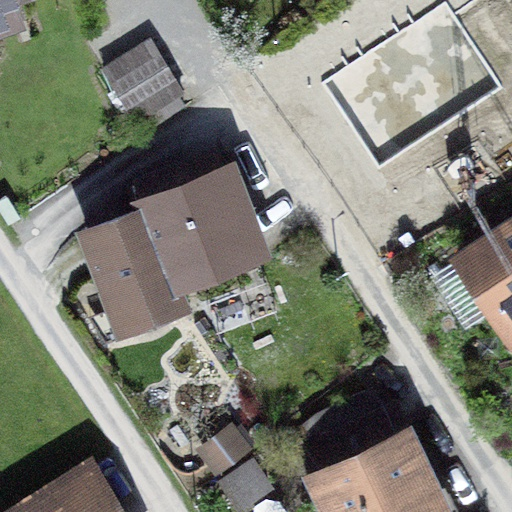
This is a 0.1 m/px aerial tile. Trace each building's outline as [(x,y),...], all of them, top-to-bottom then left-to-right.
[(0,0),(0,17),(44,0),(0,0)] [(475,0),(398,0),(360,17),(401,111),(505,66),(475,0)] [(151,44),(107,69),(137,121),(181,96),(151,44)] [(133,188),(139,204),(172,291),(270,254),(231,152),(133,188)] [(361,163),(329,184),(364,237),(396,216),(361,163)] [(172,291),(139,204),(75,228),(117,339),(181,315),(172,291)] [(511,217),(449,256),(509,353),(511,351),(511,217)] [(458,511),(412,416),(298,472),(317,511),(458,511)] [(127,511),(91,455),(0,511),(127,511)]
